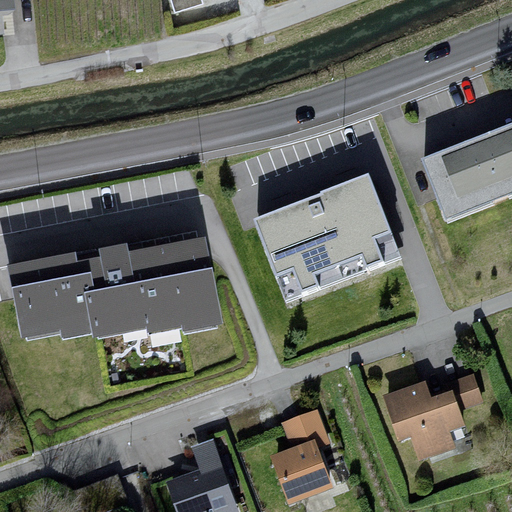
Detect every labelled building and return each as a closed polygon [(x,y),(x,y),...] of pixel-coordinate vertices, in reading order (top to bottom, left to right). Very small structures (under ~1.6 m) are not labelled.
[(9,0),(0,0),(0,38),(2,38),(1,18),(10,13),(9,0)] [(201,0),(170,0),(174,11),(202,4),(201,0)] [(511,131),(421,168),(446,230),(511,203),(511,131)] [(373,183),(258,228),(289,307),(404,262),(373,183)] [(70,253),(4,265),(17,339),(214,318),(198,237),(71,261),(70,253)] [(426,384),(383,399),(399,449),(411,445),(419,467),(457,454),(451,437),(468,433),(460,414),(486,407),(475,378),(453,387),(457,398),(432,403),(426,384)] [(282,428),(292,454),(314,446),(317,454),(334,448),(319,413),(282,428)] [(204,481),(168,492),(174,511),(239,511),(215,440),(192,447),(204,481)] [(292,454),(272,461),(289,509),(333,493),(317,454),(314,446),(292,454)]
